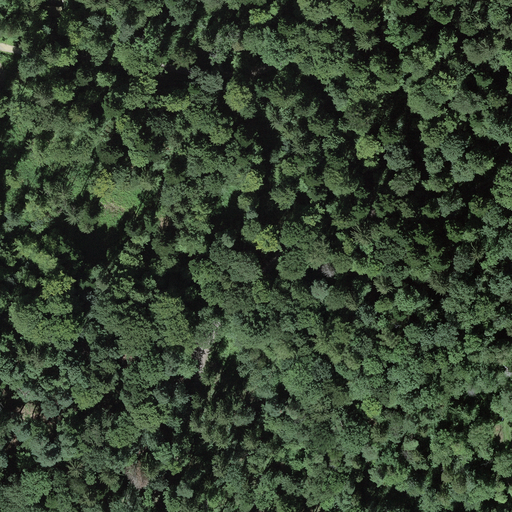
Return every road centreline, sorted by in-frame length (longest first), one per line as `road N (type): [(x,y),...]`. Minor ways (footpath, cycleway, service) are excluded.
road 1 (track): [(333,0),(305,45),(268,69),(240,75),(0,46)]
road 2 (track): [(226,313),(307,224),(438,205),(511,167)]
road 3 (track): [(61,511),(76,491),(181,422),(207,335)]
